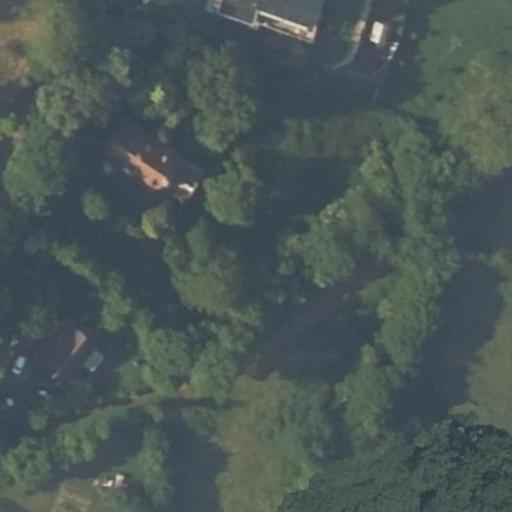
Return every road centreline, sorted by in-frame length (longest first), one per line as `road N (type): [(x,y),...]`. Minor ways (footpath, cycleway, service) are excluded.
road 1 (track): [(0,458),(261,316),(511,100)]
road 2 (unclassified): [(77,0),(0,155)]
